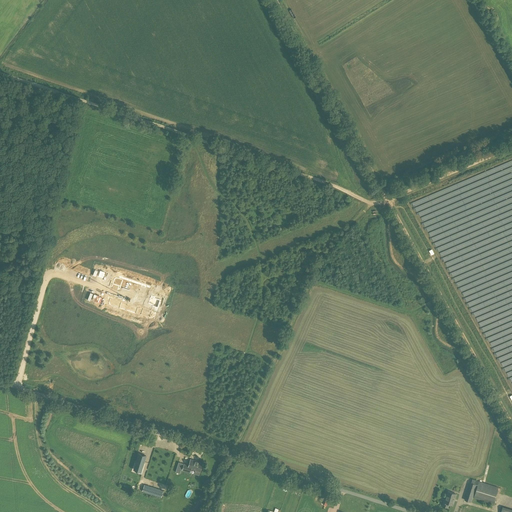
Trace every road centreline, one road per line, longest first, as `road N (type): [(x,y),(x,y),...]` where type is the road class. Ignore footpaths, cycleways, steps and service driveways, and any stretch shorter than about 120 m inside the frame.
road 1 (unclassified): [(406,511),(0,382)]
road 2 (track): [(372,202),(325,251),(232,456)]
road 3 (track): [(511,424),(387,199)]
road 4 (track): [(387,199),(275,0)]
road 5 (track): [(192,136),(367,202),(387,199)]
road 6 (track): [(0,74),(192,136)]
road 7 (track): [(387,199),(511,146)]
